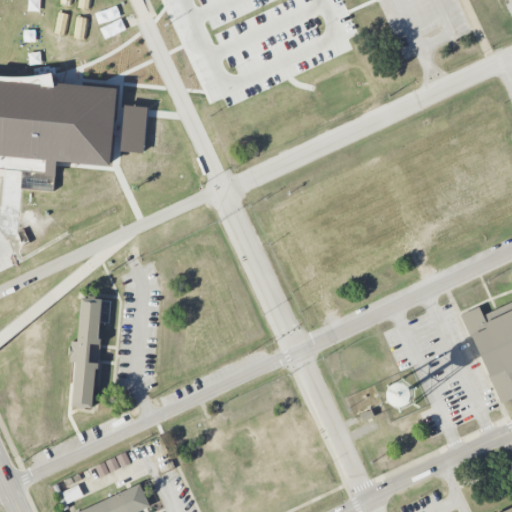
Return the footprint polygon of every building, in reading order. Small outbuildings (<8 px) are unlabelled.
[(0,168),(56,174),(57,161),(112,167),(118,88),(55,83),(54,78),(53,73),(46,74),(40,75),(34,76),(29,76),(23,77),(17,77),(11,77),(4,76),(0,76),(0,168)] [(125,106),(121,150),(144,153),(148,108),(125,106)] [(82,296),(78,340),(72,340),(70,363),(76,364),(72,405),(93,406),(103,298),(82,296)] [(459,316),(501,403),(511,397),(511,308),(486,321),(479,306),(459,316)] [(95,466),(100,477),(130,464),(125,453),(95,466)] [(81,511),(135,511),(150,505),(140,484),(81,511)] [(83,497),(79,486),(62,492),(66,503),(83,497)]
